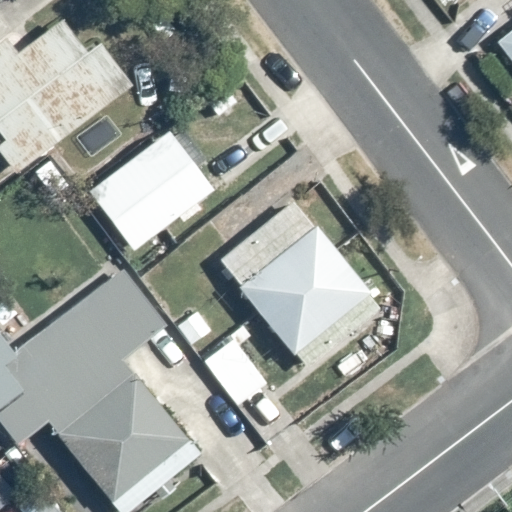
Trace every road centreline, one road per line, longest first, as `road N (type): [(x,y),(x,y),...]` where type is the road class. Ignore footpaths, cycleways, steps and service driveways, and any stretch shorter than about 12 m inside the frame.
road 1 (residential): [(511,268),(302,0)]
road 2 (residential): [(363,511),(511,400)]
